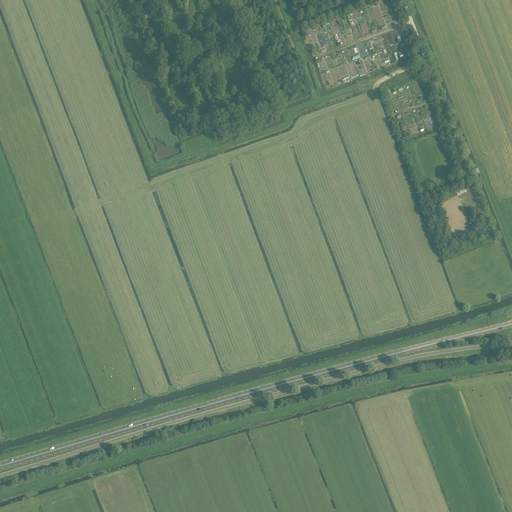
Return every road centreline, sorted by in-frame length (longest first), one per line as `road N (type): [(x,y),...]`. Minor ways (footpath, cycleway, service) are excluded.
road 1 (primary): [(0,464),(511,322)]
road 2 (unclassified): [(0,472),(427,350),(511,339)]
